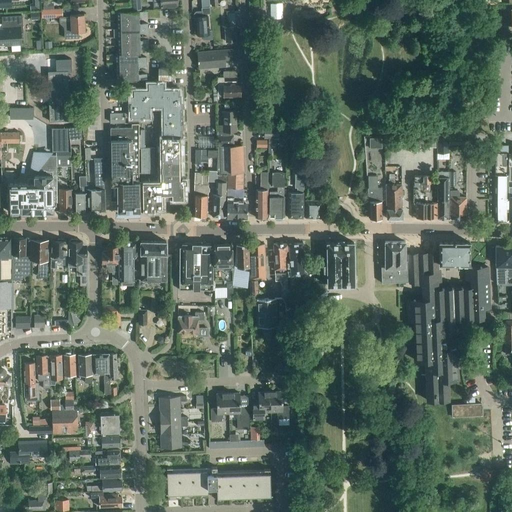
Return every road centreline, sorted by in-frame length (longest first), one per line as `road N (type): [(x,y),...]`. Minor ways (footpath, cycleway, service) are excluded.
road 1 (residential): [(251,232),(242,0)]
road 2 (residential): [(473,231),(467,0)]
road 3 (residential): [(108,229),(100,0)]
road 4 (residential): [(189,229),(184,0)]
road 5 (residential): [(489,232),(493,311),(478,339),(480,381),(492,397)]
road 6 (residential): [(138,368),(168,342),(170,229)]
road 7 (residential): [(139,387),(279,382)]
road 8 (secondary): [(348,229),(473,231)]
road 9 (residential): [(143,511),(139,387)]
